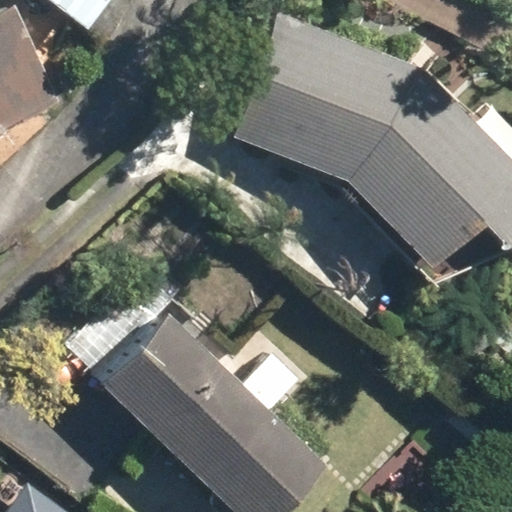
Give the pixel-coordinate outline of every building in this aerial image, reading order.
[(0,119),(53,97),(11,0),(5,0),(0,2),(0,119)] [(41,0),(88,29),(106,0),(41,0)] [(511,160),(413,60),(283,6),(229,132),(342,180),(419,255),(467,210),(500,244),(511,231),(511,160)] [(265,511),(316,461),(161,306),(93,374),(232,511),(265,511)] [(70,511),(24,479),(0,511),(70,511)]
